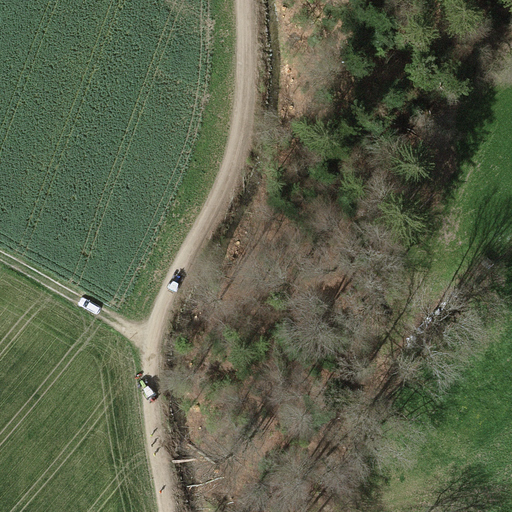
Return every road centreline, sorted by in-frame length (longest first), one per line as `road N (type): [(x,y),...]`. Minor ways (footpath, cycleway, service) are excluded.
road 1 (unclassified): [(242,0),(245,109),(229,177),(153,342),(166,511)]
road 2 (track): [(0,257),(153,342)]
